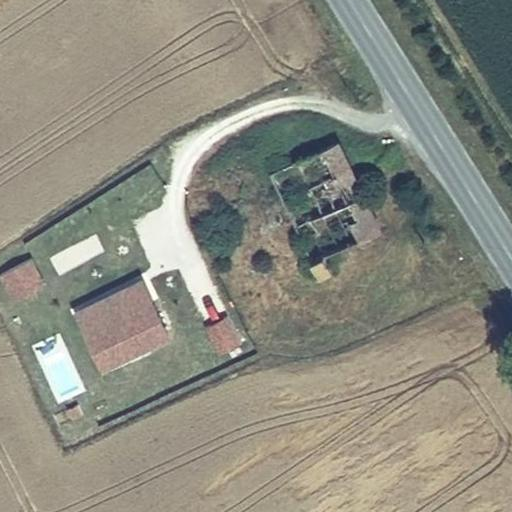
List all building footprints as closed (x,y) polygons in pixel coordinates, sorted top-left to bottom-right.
[(337,147),(270,179),(320,280),(332,275),(325,259),(379,233),(337,147)] [(52,254),(59,271),(102,253),(95,236),(52,254)] [(0,272),(0,275),(12,302),(47,287),(34,258),(0,272)] [(178,343),(147,283),(105,304),(135,362),(178,343)] [(135,362),(105,304),(84,314),(112,372),(135,362)] [(203,329),(218,357),(243,343),(227,315),(203,329)]
